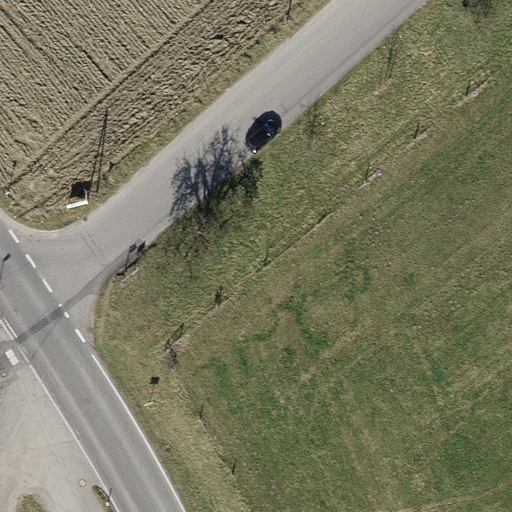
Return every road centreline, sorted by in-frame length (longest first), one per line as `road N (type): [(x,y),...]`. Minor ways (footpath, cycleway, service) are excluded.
road 1 (residential): [(31,306),(383,0)]
road 2 (secondary): [(154,511),(31,306)]
road 3 (track): [(65,356),(35,420),(0,463)]
